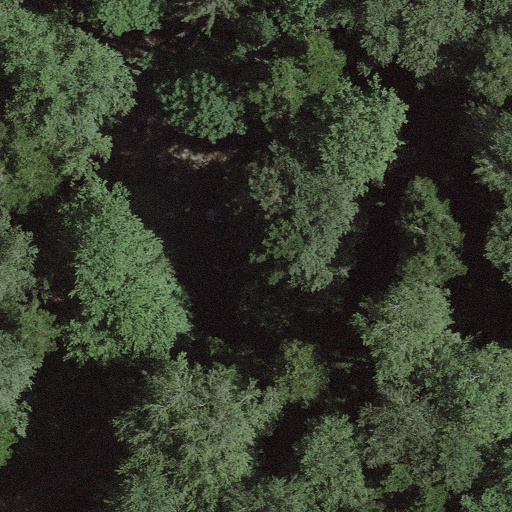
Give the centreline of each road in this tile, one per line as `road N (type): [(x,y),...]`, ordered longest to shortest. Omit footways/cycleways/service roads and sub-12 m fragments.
road 1 (track): [(15,511),(111,448),(175,336),(181,219),(155,132)]
road 2 (track): [(336,0),(155,132)]
road 3 (track): [(155,132),(0,135)]
road 4 (track): [(155,132),(140,0)]
